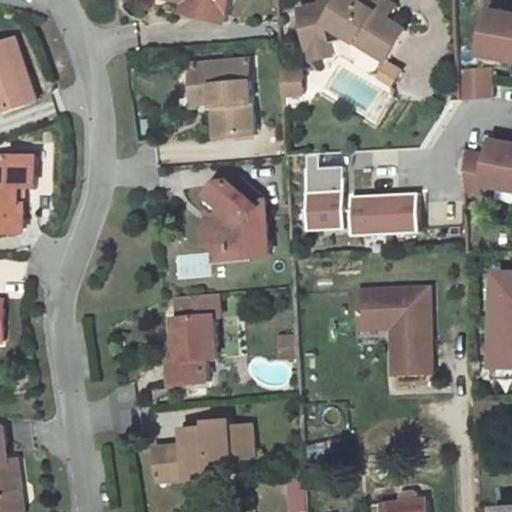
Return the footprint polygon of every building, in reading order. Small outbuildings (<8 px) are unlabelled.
[(233,0),(188,0),(188,2),(186,13),(207,18),(210,9),(230,13),(233,0)] [(409,30),(390,19),(398,6),(388,0),(324,0),(326,5),(304,10),(314,49),(316,48),(318,56),(323,59),(333,57),(337,51),(380,78),(409,30)] [(230,13),(210,9),(207,18),(228,23),(230,13)] [(511,14),(508,14),(507,19),(488,16),(481,55),(500,59),(501,54),(511,55),(511,14)] [(41,101),(18,38),(0,45),(0,109),(2,115),(41,101)] [(252,59),(242,60),(244,82),(254,81),(252,59)] [(242,60),(194,64),(196,95),(216,94),(217,102),(220,137),(258,134),(254,81),(244,82),(242,60)] [(284,67),(285,98),(309,97),(308,65),(284,67)] [(493,68),(459,70),(461,100),(495,98),(493,68)] [(216,94),(196,95),(197,104),(217,102),(216,94)] [(300,101),(286,102),(287,116),(300,115),(300,101)] [(156,134),(154,120),(147,121),(149,135),(156,134)] [(511,144),(511,145),(511,150),(491,147),(489,158),(464,153),(466,189),(485,193),(486,185),(511,189),(511,144)] [(22,203),(22,187),(27,187),(38,187),(38,156),(11,156),(11,162),(0,162),(0,233),(22,233),(27,221),(27,203),(22,203)] [(341,170),(306,171),(307,230),(342,229),(341,170)] [(275,254),(270,201),(245,180),(222,182),(204,203),(210,209),(215,213),(216,220),(212,225),(205,232),(206,243),(215,250),(253,246),(254,257),(275,254)] [(416,195),(351,199),(353,235),(419,231),(416,195)] [(254,257),(253,246),(215,250),(216,260),(254,257)] [(511,273),(499,273),(499,379),(511,379),(511,273)] [(436,373),(432,287),(361,290),(363,323),(395,321),(396,327),(397,374),(436,373)] [(217,315),(177,318),(179,343),(180,360),(174,360),(176,386),(212,383),(210,360),(220,359),(217,315)] [(363,332),(363,343),(393,342),(393,332),(363,332)] [(300,357),(299,336),(281,337),(283,358),(300,357)] [(493,417),(492,402),(476,402),(478,425),(493,425),(493,417)] [(511,402),(492,402),(493,417),(511,417),(511,402)] [(257,458),(254,425),(232,427),(232,420),(209,422),(210,427),(186,429),(188,445),(158,448),(161,482),(191,479),(192,483),(216,480),(215,466),(236,464),(235,460),(257,458)] [(21,471),(10,463),(10,461),(5,425),(0,426),(0,511),(16,511),(27,511),(21,471)] [(352,439),(333,441),(335,459),(353,457),(352,439)] [(21,471),(19,459),(10,461),(10,463),(21,471)] [(307,474),(294,475),(295,488),(308,486),(307,474)] [(430,511),(429,499),(422,500),(421,493),(418,490),(405,492),(402,495),(404,502),(378,506),(378,511),(430,511)] [(511,508),(511,500),(502,501),(503,509),(511,508)]
